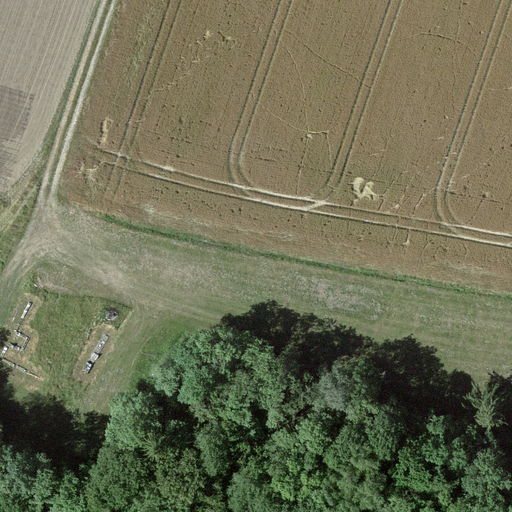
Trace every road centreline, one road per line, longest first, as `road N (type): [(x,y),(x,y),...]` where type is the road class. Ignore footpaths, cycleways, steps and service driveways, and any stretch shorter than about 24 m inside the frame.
road 1 (track): [(40,213),(58,248),(145,300),(371,381),(511,450)]
road 2 (track): [(40,213),(113,0)]
